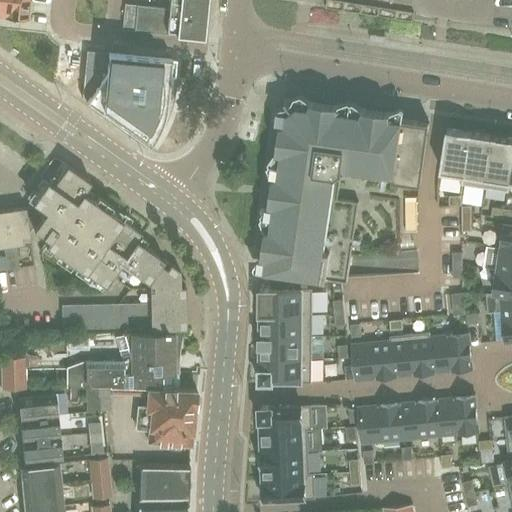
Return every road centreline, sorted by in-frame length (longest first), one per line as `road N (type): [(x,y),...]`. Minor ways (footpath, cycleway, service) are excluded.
road 1 (tertiary): [(211,511),(227,285),(207,241),(171,201)]
road 2 (residential): [(511,101),(233,57)]
road 3 (tertiary): [(171,201),(0,79)]
road 4 (residential): [(171,201),(218,130),(233,57)]
road 5 (residential): [(486,380),(356,392)]
road 6 (residential): [(112,38),(233,49)]
